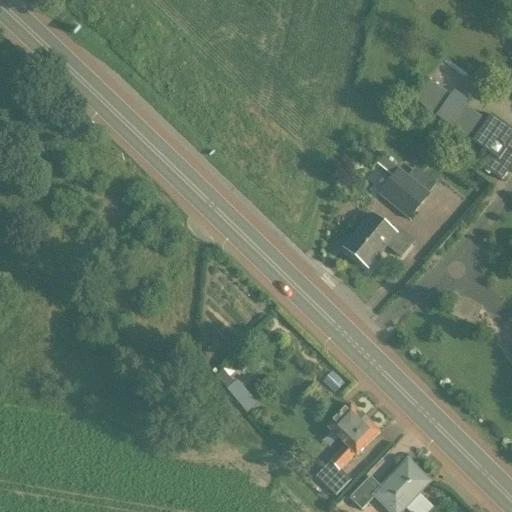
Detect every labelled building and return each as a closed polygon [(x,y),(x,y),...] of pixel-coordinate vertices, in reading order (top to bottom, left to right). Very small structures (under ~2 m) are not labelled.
[(415,99),(472,139),(489,116),(432,76),(415,99)] [(511,129),(491,116),(473,143),(491,155),(483,167),(503,181),(511,167),(511,129)] [(377,195),(409,222),(431,195),(429,194),(436,185),(415,168),(408,177),(384,157),(377,165),(392,177),(377,195)] [(392,231),(373,215),(344,250),(369,270),(387,247),(402,259),(416,243),(396,226),(392,231)] [(340,471),(356,455),(357,457),(380,433),(351,406),(329,429),(346,445),(315,476),(336,497),(351,481),(340,471)] [(375,497),(390,511),(402,511),(430,483),(408,462),(382,490),(370,478),(350,499),(362,511),(375,497)]
